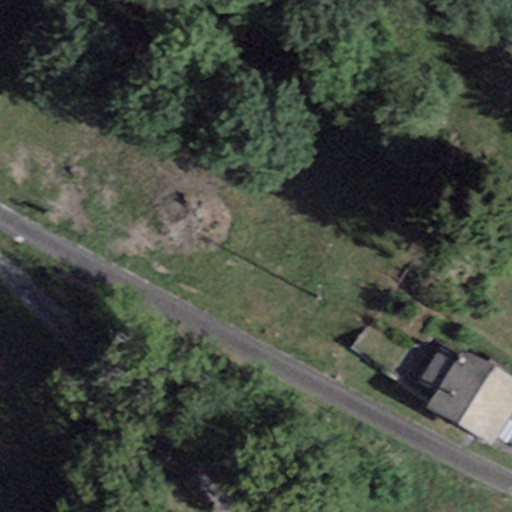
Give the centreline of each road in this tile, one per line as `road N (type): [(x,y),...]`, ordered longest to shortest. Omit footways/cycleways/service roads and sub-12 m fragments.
road 1 (track): [(0,218),(511,481)]
road 2 (unclassified): [(0,266),(226,511)]
